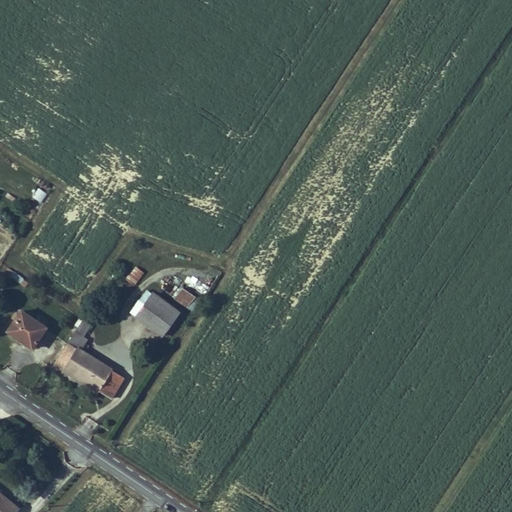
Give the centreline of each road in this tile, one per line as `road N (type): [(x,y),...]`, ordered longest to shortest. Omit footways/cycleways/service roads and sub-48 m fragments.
road 1 (secondary): [(0,388),(183,511)]
road 2 (track): [(439,511),(511,400)]
